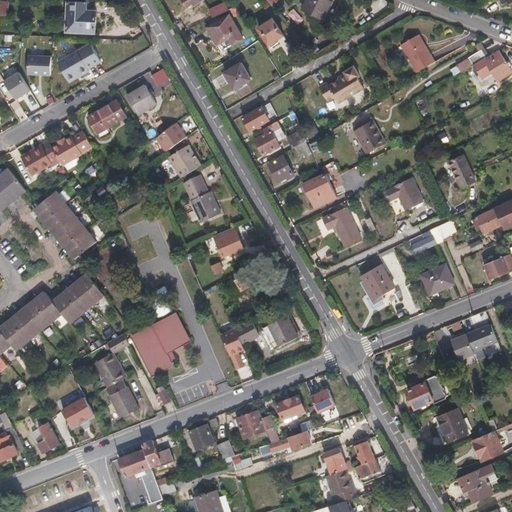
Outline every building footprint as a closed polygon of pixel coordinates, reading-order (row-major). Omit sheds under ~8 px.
[(324,19),(333,0),(307,0),(303,10),(324,19)] [(96,33),(97,11),(88,11),(88,2),(69,1),(68,32),(96,33)] [(227,8),(223,1),(208,9),(212,16),(227,8)] [(9,16),(10,3),(0,2),(0,15),(1,15),(9,16)] [(222,51),(243,38),(230,16),(209,28),(222,51)] [(284,35),(274,20),(260,29),(269,44),(284,35)] [(444,58),(428,31),(411,40),(427,68),(444,58)] [(102,60),(92,43),(90,43),(59,61),(69,80),(82,72),(83,75),(91,70),(90,68),(102,60)] [(477,64),(487,58),(483,50),(470,58),(474,65),(477,64)] [(511,72),(511,70),(500,50),(487,58),(477,64),(481,70),(489,65),(499,81),(511,72)] [(53,57),(30,55),(28,73),(51,75),(53,57)] [(252,80),(242,63),(226,73),(235,89),(252,80)] [(364,88),(358,78),(359,77),(354,67),(345,72),(346,75),(329,85),(327,82),(320,86),(328,101),(334,97),(338,103),(364,88)] [(169,79),(164,69),(162,70),(163,71),(154,76),(158,85),(169,79)] [(20,72),(5,81),(16,100),(31,91),(20,72)] [(157,104),(145,85),(127,96),(139,116),(157,104)] [(127,117),(117,100),(110,104),(119,121),(127,117)] [(251,131),(278,116),(271,103),(261,108),(260,105),(257,107),(258,110),(243,118),(251,131)] [(119,121),(110,104),(88,117),(98,134),(119,121)] [(387,144),(374,120),(353,132),(367,155),(387,144)] [(278,142),(284,139),(283,137),(286,135),(279,121),(262,130),(264,135),(255,139),(264,155),(268,153),(280,146),(278,142)] [(187,137),(178,122),(158,137),(167,151),(187,137)] [(367,155),(353,132),(351,129),(347,131),(362,158),(367,155)] [(308,141),(302,130),(288,137),(293,149),(296,147),(306,142),(308,141)] [(81,152),(92,146),(82,131),(71,137),(63,141),(59,143),(52,147),(60,162),(62,165),(65,164),(78,156),(82,154),(81,152)] [(52,167),(60,162),(52,147),(48,141),(40,146),(41,148),(22,160),(31,175),(50,164),(52,167)] [(312,155),(306,142),(296,147),(300,155),(303,154),(306,158),(312,155)] [(201,165),(189,145),(171,156),(182,177),(201,165)] [(22,160),(41,148),(40,146),(21,157),(22,160)] [(270,156),(282,149),(280,146),(268,153),(270,156)] [(476,183),(464,155),(450,162),(463,189),(476,183)] [(78,156),(65,164),(69,169),(79,163),(80,159),(78,156)] [(295,177),(284,156),(269,164),(279,182),(286,178),(288,181),(295,177)] [(9,169),(0,175),(0,211),(26,191),(9,169)] [(209,193),(200,175),(192,179),(185,183),(193,200),(191,201),(201,223),(221,214),(211,191),(209,193)] [(338,197),(327,175),(304,185),(315,208),(338,197)] [(428,203),(416,178),(398,187),(399,188),(390,192),(395,201),(403,197),(410,212),(428,203)] [(106,206),(121,195),(116,188),(101,200),(106,206)] [(34,209),(75,260),(97,242),(56,192),(34,209)] [(506,228),(511,225),(511,201),(477,218),(482,228),(485,233),(504,224),(506,228)] [(362,239),(347,207),(322,219),(328,230),(335,227),(345,247),(362,239)] [(482,228),(477,218),(473,220),(478,230),(482,228)] [(456,230),(452,220),(447,223),(451,232),(456,230)] [(453,236),(451,232),(447,223),(438,227),(444,241),(453,236)] [(417,254),(444,241),(438,227),(422,234),(424,239),(412,245),(417,254)] [(243,248),(237,232),(233,234),(231,228),(219,234),(221,239),(217,241),(224,256),(228,254),(235,251),(243,248)] [(412,245),(424,239),(422,234),(410,240),(412,245)] [(481,239),(471,244),(475,252),(485,246),(481,239)] [(511,272),(511,256),(511,254),(484,265),(486,270),(484,271),(485,274),(488,274),(491,280),(511,272)] [(223,271),(219,262),(212,265),(216,274),(223,271)] [(455,284),(446,264),(422,275),(431,295),(455,284)] [(395,289),(381,265),(362,276),(365,282),(375,300),(395,289)] [(259,282),(252,271),(225,285),(233,299),(243,293),(242,291),(259,282)] [(71,324),(105,296),(87,274),(53,302),(45,292),(0,327),(0,355),(12,346),(17,351),(62,314),(71,324)] [(375,300),(365,282),(362,284),(373,301),(375,300)] [(172,351),(191,342),(177,315),(133,337),(153,376),(173,366),(172,364),(167,354),(172,351)] [(299,336),(288,315),(263,328),(274,350),(299,336)] [(260,335),(252,320),(236,328),(242,344),(260,335)] [(499,341),(492,324),(453,340),(461,360),(476,354),(475,351),(499,341)] [(511,325),(502,329),(510,349),(511,347),(511,325)] [(242,344),(236,328),(222,334),(231,355),(239,352),(244,349),(242,344)] [(115,352),(130,344),(125,334),(106,344),(110,350),(113,350),(115,352)] [(177,361),(172,351),(167,354),(172,364),(177,361)] [(126,378),(112,354),(94,364),(108,388),(121,380),(126,378)] [(240,355),(232,358),(237,369),(245,366),(240,355)] [(426,383),(408,390),(416,409),(434,401),(435,404),(446,399),(448,395),(439,377),(436,375),(425,380),(426,383)] [(139,408),(127,386),(126,387),(121,380),(108,388),(107,389),(111,396),(110,397),(122,418),(139,408)] [(329,389),(312,396),(319,414),(336,407),(329,389)] [(171,402),(165,390),(158,393),(164,405),(171,402)] [(300,395),(278,404),(284,420),(297,415),(298,417),(303,415),(302,413),(306,412),(300,395)] [(95,415),(87,400),(85,398),(63,410),(73,427),(95,415)] [(61,444),(40,404),(33,408),(35,413),(32,415),(39,428),(40,427),(47,440),(39,445),(44,453),(61,444)] [(459,409),(438,417),(449,443),(470,435),(459,409)] [(245,438),(268,430),(263,418),(260,410),(238,418),(241,426),(245,438)] [(26,450),(6,412),(0,415),(11,436),(0,441),(0,444),(3,450),(0,451),(0,462),(0,463),(26,450)] [(263,418),(268,430),(276,427),(271,415),(263,418)] [(449,443),(438,417),(434,418),(445,445),(449,443)] [(490,433),(497,430),(493,420),(486,423),(490,433)] [(490,433),(473,440),(477,448),(474,449),(476,454),(478,453),(482,461),(504,452),(497,434),(511,427),(511,424),(497,430),(490,433)] [(197,449),(212,443),(215,442),(208,425),(190,432),(197,449)] [(272,443),(270,444),(273,453),(293,448),(294,451),(313,444),(309,430),(276,441),(272,443)] [(232,456),(235,455),(229,440),(218,444),(219,447),(224,459),(232,456)] [(144,444),(152,467),(156,465),(161,463),(158,453),(154,441),(144,444)] [(357,459),(351,461),(354,468),(376,459),(369,441),(356,446),(360,456),(356,458),(357,459)] [(144,444),(135,448),(137,453),(121,460),(127,477),(136,473),(138,478),(144,476),(154,502),(164,498),(159,486),(157,480),(152,467),(144,444)] [(325,468),(328,476),(344,471),(354,468),(351,461),(351,460),(345,462),(340,448),(325,453),(328,464),(331,463),(332,466),(325,468)] [(171,449),(158,453),(161,463),(156,465),(157,469),(175,461),(171,449)] [(197,473),(205,470),(200,456),(192,459),(197,473)] [(376,459),(354,468),(359,480),(381,471),(376,459)] [(465,494),(469,492),(466,483),(485,475),(489,484),(499,480),(492,464),(458,478),(465,494)] [(351,489),(344,471),(328,476),(326,476),(332,496),(333,496),(336,504),(349,500),(356,498),(352,489),(351,489)] [(469,492),(474,503),(494,495),(489,484),(485,475),(466,483),(469,492)] [(167,477),(157,480),(159,486),(169,483),(167,477)] [(174,481),(169,483),(159,486),(164,498),(164,499),(179,493),(174,481)] [(229,511),(222,490),(218,491),(224,511),(229,511)] [(224,511),(218,491),(197,498),(201,511),(224,511)] [(352,511),(349,500),(336,504),(312,511),(352,511)]
